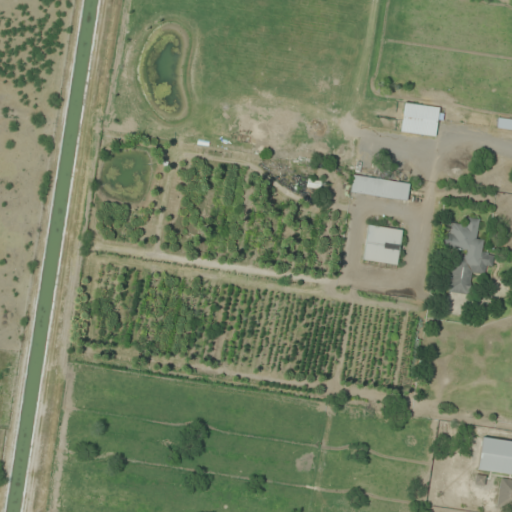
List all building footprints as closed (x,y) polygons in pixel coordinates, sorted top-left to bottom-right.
[(439,108),(404,104),(401,133),(436,137),(439,108)] [(497,131),(511,132),(511,120),(498,120),(497,131)] [(350,195),(407,202),(409,185),(352,178),(350,195)] [(449,293),(469,295),(472,273),(484,275),(486,267),(492,267),(493,256),(482,254),(483,241),(476,240),(479,220),(466,218),(465,226),(451,224),(447,251),(454,252),(449,293)] [(397,266),(401,232),(367,227),(363,261),(397,266)] [(477,471),(511,475),(511,442),(481,438),(477,471)] [(496,509),(511,510),(511,480),(500,479),(496,509)]
